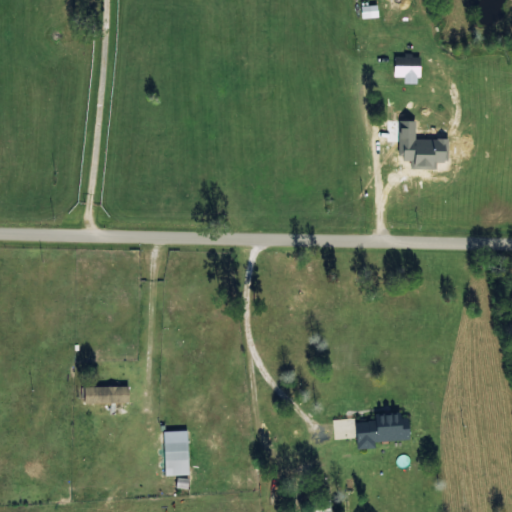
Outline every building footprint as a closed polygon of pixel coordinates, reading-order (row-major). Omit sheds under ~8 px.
[(360,5),(361,17),(377,16),(377,4),(360,5)] [(393,76),(403,76),(403,82),(419,83),(419,55),(394,54),(393,76)] [(128,385),(84,386),(84,403),(128,403),(128,385)] [(409,439),(408,427),(401,428),(400,413),(374,414),(375,420),(355,421),(356,448),(374,447),(374,441),(409,439)] [(188,474),(187,429),(163,430),(164,475),(188,474)] [(331,511),(330,500),(311,502),(312,511),(331,511)]
